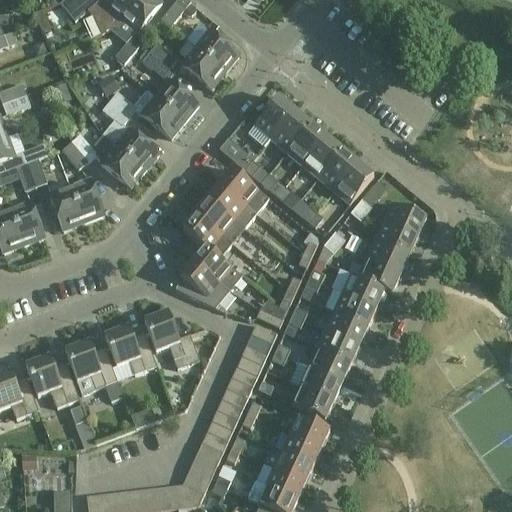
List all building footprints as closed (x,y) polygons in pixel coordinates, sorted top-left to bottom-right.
[(69,0),(60,8),(67,17),(88,0),(69,0)] [(96,0),(88,0),(67,17),(75,27),(88,15),(93,21),(98,19),(106,37),(112,34),(139,0),(111,0),(104,9),(101,5),(96,0)] [(115,62),(124,69),(153,35),(145,28),(162,8),(152,0),(139,0),(112,34),(128,46),(115,62)] [(181,0),(165,20),(161,25),(170,33),(191,8),(181,0)] [(209,36),(195,52),(226,77),(239,61),(209,36)] [(0,54),(8,52),(4,40),(0,41),(0,54)] [(226,77),(195,52),(187,46),(180,56),(180,59),(186,63),(181,70),(211,95),(226,77)] [(157,48),(150,57),(159,65),(170,74),(177,64),(157,48)] [(150,57),(142,66),(151,74),(159,65),(150,57)] [(511,113),(511,77),(508,74),(491,99),(511,113)] [(168,85),(154,102),(185,127),(199,110),(168,85)] [(0,97),(0,104),(2,110),(26,100),(22,89),(0,97)] [(185,127),(154,102),(146,95),(134,111),(117,97),(109,106),(130,123),(136,115),(141,119),(156,131),(171,144),(185,127)] [(26,100),(2,110),(6,121),(31,112),(26,100)] [(264,152),(271,145),(294,116),(278,102),(248,139),(264,152)] [(130,123),(109,106),(102,116),(114,126),(102,141),(145,176),(159,159),(124,130),(130,123)] [(271,145),(286,158),(310,129),(294,116),(271,145)] [(286,158),(302,171),(326,142),(310,129),(286,158)] [(71,148),(88,167),(96,160),(101,168),(131,193),(145,176),(102,141),(91,154),(80,140),(71,148)] [(8,141),(0,143),(0,167),(16,162),(8,141)] [(302,171),(318,184),(342,155),(326,142),(302,171)] [(79,175),(88,167),(71,148),(62,155),(79,175)] [(25,169),(27,168),(38,164),(49,160),(45,149),(20,158),(25,169)] [(318,184),(334,197),(357,168),(342,155),(318,184)] [(238,170),(245,176),(253,166),(246,161),(238,170)] [(47,188),(38,164),(27,168),(36,192),(47,188)] [(260,172),(253,166),(245,176),(252,182),(261,189),(269,179),(260,172)] [(27,168),(25,169),(15,172),(25,197),(36,192),(27,168)] [(357,168),(334,197),(350,210),(373,181),(357,168)] [(232,174),(220,189),(257,219),(269,204),(232,174)] [(285,192),(269,179),(261,189),(276,202),(285,192)] [(90,183),(70,191),(84,228),(104,221),(90,183)] [(220,189),(208,204),(244,234),(257,219),(220,189)] [(84,228),(70,191),(49,199),(56,217),(63,236),(84,228)] [(300,205),(285,192),(276,202),(292,215),(300,205)] [(208,204),(195,219),(232,249),(244,234),(208,204)] [(316,218),(300,205),(292,215),(301,222),(308,228),(316,218)] [(362,205),(356,212),(366,220),(372,213),(362,205)] [(30,206),(10,214),(25,250),(44,243),(30,206)] [(392,209),(383,228),(417,243),(426,224),(392,209)] [(366,220),(356,212),(350,219),(360,227),(366,220)] [(25,250),(10,214),(0,217),(0,250),(3,258),(25,250)] [(316,218),(308,228),(315,234),(323,224),(316,218)] [(183,234),(204,252),(205,251),(211,256),(220,263),(232,249),(195,219),(183,234)] [(383,228),(375,246),(409,262),(417,243),(383,228)] [(335,237),(329,244),(339,252),(345,245),(335,237)] [(307,250),(303,259),(311,262),(318,248),(317,244),(310,238),(303,247),(307,250)] [(339,252),(329,244),(323,251),(333,259),(339,252)] [(375,246),(366,265),(400,280),(409,262),(375,246)] [(204,252),(193,266),(230,297),(242,281),(220,263),(211,256),(205,251),(204,252)] [(311,262),(303,259),(298,270),(306,274),(311,262)] [(366,265),(358,283),(358,284),(385,296),(384,296),(392,300),(400,280),(366,265)] [(230,297),(193,266),(180,281),(181,282),(175,295),(216,314),(230,297)] [(313,275),(309,283),(321,289),(324,281),(313,275)] [(332,294),(342,299),(376,314),(384,296),(385,296),(358,284),(358,283),(351,280),(346,291),(335,287),(332,294)] [(293,282),(287,294),(296,297),(301,286),(293,282)] [(309,283),(305,292),(300,302),(312,308),(321,289),(309,283)] [(296,297),(287,294),(282,305),(290,309),(296,297)] [(342,299),(334,317),(367,333),(376,314),(342,299)] [(296,312),(292,321),(304,326),(307,318),(296,312)] [(256,323),(268,328),(271,320),(260,315),(256,323)] [(179,344),(169,317),(144,326),(156,357),(169,352),(177,374),(200,366),(190,340),(179,344)] [(334,317),(325,336),(359,351),(367,333),(334,317)] [(271,320),(268,328),(279,334),(283,326),(271,320)] [(304,326),(292,321),(288,329),(300,334),(304,326)] [(277,339),(256,329),(251,340),(272,350),(277,339)] [(133,342),(129,332),(105,341),(116,372),(130,367),(135,380),(157,372),(144,338),(133,342)] [(325,336),(316,354),(350,370),(359,351),(325,336)] [(272,350),(251,340),(246,351),(267,361),(272,350)] [(90,346),(89,346),(65,355),(82,400),(105,391),(111,407),(124,402),(105,352),(94,357),(90,346)] [(278,349),(275,358),(287,363),(290,355),(278,349)] [(267,361),(246,351),(241,362),(262,372),(267,361)] [(302,370),(308,373),(342,389),(350,370),(316,354),(311,366),(305,363),(302,370)] [(287,363),(275,358),(271,366),(283,371),(287,363)] [(50,361),(26,370),(38,402),(51,397),(58,413),(79,405),(65,367),(54,371),(50,361)] [(262,372),(241,362),(236,373),(257,382),(262,372)] [(257,382),(236,373),(231,384),(252,393),(257,382)] [(308,373),(299,392),(333,407),(342,389),(308,373)] [(0,415),(12,412),(16,424),(39,416),(26,382),(15,386),(11,376),(0,379),(0,415)] [(252,393),(231,384),(226,394),(247,404),(252,393)] [(258,395),(269,401),(273,392),(262,387),(258,395)] [(333,407),(299,392),(291,410),(325,426),(333,407)] [(247,404),(226,394),(221,405),(242,415),(247,404)] [(242,415),(221,405),(216,416),(237,426),(242,415)] [(252,407),(247,419),(255,423),(260,411),(252,407)] [(71,415),(76,429),(87,425),(82,411),(71,415)] [(131,421),(136,434),(156,426),(152,413),(131,421)] [(237,426),(216,416),(211,427),(233,436),(237,426)] [(255,423),(247,419),(242,430),(250,434),(255,423)] [(297,420),(289,438),(321,453),(330,435),(297,420)] [(233,436),(211,427),(206,437),(228,447),(233,436)] [(106,441),(113,463),(125,459),(119,437),(106,441)] [(228,447),(206,437),(202,448),(223,458),(228,447)] [(289,438),(281,456),(313,471),(321,453),(289,438)] [(237,442),(231,454),(239,457),(245,446),(237,442)] [(223,458),(202,448),(197,459),(218,469),(223,458)] [(239,457),(231,454),(226,465),(234,469),(239,457)] [(281,456),(273,473),(306,488),(313,471),(281,456)] [(218,469),(197,459),(192,470),(213,479),(218,469)] [(213,479),(192,470),(187,480),(208,490),(213,479)] [(273,473),(265,491),(297,506),(306,488),(273,473)] [(208,490),(187,480),(182,491),(204,500),(208,490)] [(219,481),(215,489),(227,495),(231,487),(219,481)] [(260,510),(264,511),(294,511),(297,506),(265,491),(256,486),(248,505),(260,510)] [(227,495),(215,489),(212,497),(223,502),(227,495)] [(184,511),(182,491),(170,492),(172,511),(184,511)] [(198,511),(204,500),(182,491),(198,511)] [(198,511),(182,491),(184,511),(198,511)] [(172,511),(170,492),(158,493),(160,511),(172,511)] [(160,511),(158,493),(146,495),(148,511),(160,511)] [(148,511),(146,495),(135,496),(136,511),(148,511)] [(54,499),(53,511),(71,511),(71,496),(54,499)] [(136,511),(135,496),(123,498),(124,511),(136,511)] [(124,511),(123,498),(111,499),(112,511),(124,511)] [(112,511),(111,499),(99,500),(100,511),(112,511)] [(100,511),(99,500),(87,502),(87,511),(100,511)]
